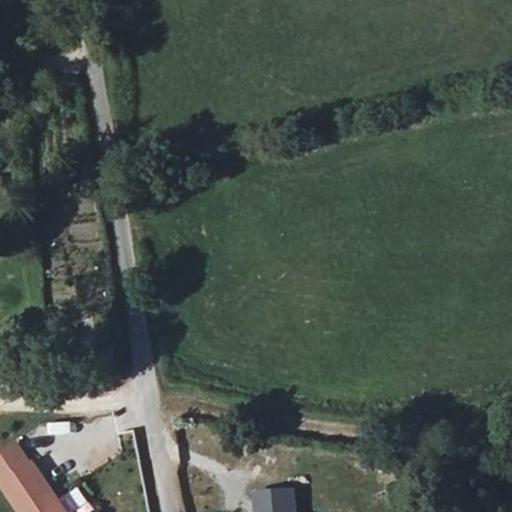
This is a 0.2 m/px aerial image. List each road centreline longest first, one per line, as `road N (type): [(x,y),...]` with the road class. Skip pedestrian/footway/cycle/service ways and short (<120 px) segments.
road 1 (unclassified): [(82,0),(172,511)]
road 2 (track): [(511,404),(450,427),(395,429),(297,424),(145,389)]
